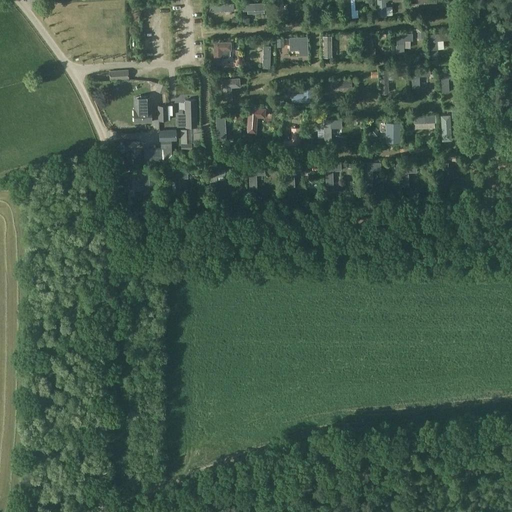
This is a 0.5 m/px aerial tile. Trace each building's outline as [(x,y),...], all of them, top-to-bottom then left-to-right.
[(393,46),(393,52),(396,52),(396,53),(403,53),(403,40),(411,40),(411,32),(396,32),(396,46),(393,46)] [(438,40),(444,40),(452,39),(451,32),(431,34),(432,50),(438,49),(438,40)] [(362,34),(362,56),(369,56),(370,55),(370,40),(370,34),(362,34)] [(307,55),(306,36),(289,37),(290,49),(298,49),(298,55),(307,55)] [(212,42),(212,63),(221,63),(221,50),(230,50),(230,42),(212,42)] [(431,75),(431,67),(412,68),(413,87),(421,87),(420,76),(431,75)] [(109,81),(128,79),(127,70),(109,71),(109,81)] [(457,71),(440,71),(441,92),(448,92),(448,79),(457,78),(457,71)] [(222,79),(223,100),(230,99),(229,86),(238,86),(237,78),(222,79)] [(290,94),(290,102),(311,101),(311,81),(303,81),(303,94),(290,94)] [(158,83),(155,91),(165,94),(168,86),(158,83)] [(184,118),(176,118),(177,127),(184,126),(184,127),(196,127),(196,99),(184,100),(184,113),(184,118)] [(135,108),(133,109),(134,123),(151,122),(150,104),(135,104),(135,108)] [(157,106),(158,120),(167,120),(167,105),(157,106)] [(266,116),(266,107),(249,107),(248,132),(257,132),(258,116),(266,116)] [(415,123),(434,122),(436,122),(436,114),(414,115),(415,123)] [(323,130),(323,137),(324,142),(331,142),(330,128),(341,127),(341,120),(330,120),(323,120),(323,130)] [(400,143),(400,123),(385,123),(385,143),(400,143)] [(300,148),(300,127),(291,127),(291,140),(283,140),(283,149),(300,148)] [(176,130),(159,130),(159,141),(160,141),(171,141),(176,141),(176,130)] [(377,136),(373,131),(368,136),(372,141),(377,136)] [(171,141),(160,141),(160,150),(161,163),(172,163),(171,141)] [(364,162),(364,183),(371,183),(371,169),(379,169),(379,162),(364,162)] [(324,164),(325,184),(332,184),(331,170),(340,170),(339,163),(324,164)] [(436,164),(437,186),(449,185),(448,164),(436,164)] [(286,166),(286,185),(293,185),(292,172),(301,171),(300,165),(286,166)] [(400,165),(401,186),(407,186),(407,172),(416,172),(415,165),(400,165)] [(247,168),(248,188),(255,188),(254,174),(263,174),(263,167),(247,168)] [(224,176),(224,169),(209,170),(210,190),(215,189),(214,176),(224,176)] [(171,171),(172,192),(180,192),(179,178),(188,177),(187,170),(171,171)] [(142,194),(149,194),(148,172),(134,173),(134,181),(142,181),(142,194)]
